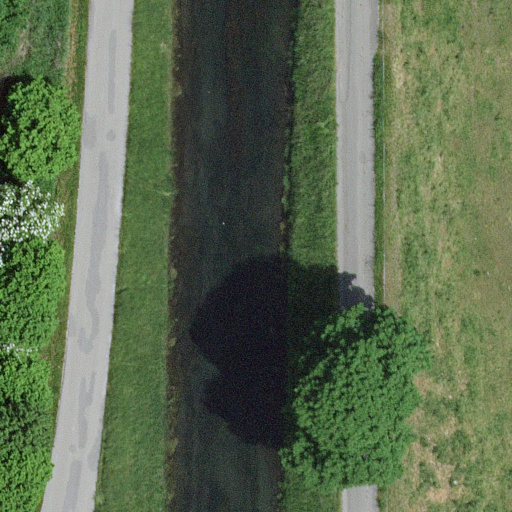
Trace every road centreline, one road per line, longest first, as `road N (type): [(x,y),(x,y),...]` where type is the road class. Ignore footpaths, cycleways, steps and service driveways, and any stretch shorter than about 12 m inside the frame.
road 1 (unclassified): [(109,0),(87,355),(62,511)]
road 2 (unclassified): [(364,511),(357,0)]
